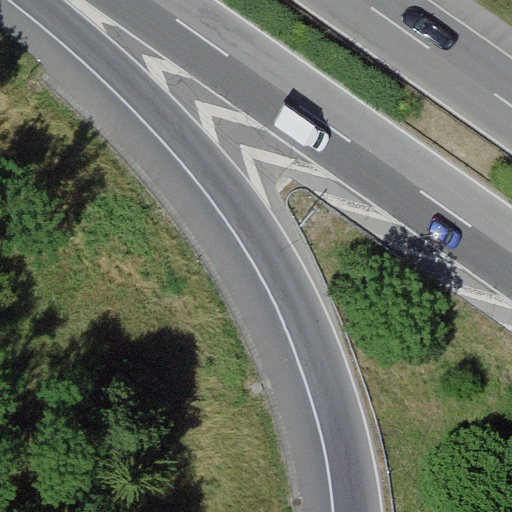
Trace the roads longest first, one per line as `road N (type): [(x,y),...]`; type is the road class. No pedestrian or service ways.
road 1 (motorway): [(40,0),(137,93),(271,263),(326,396),(348,511)]
road 2 (motorway): [(135,0),(511,258)]
road 3 (motorway): [(511,103),(364,0)]
